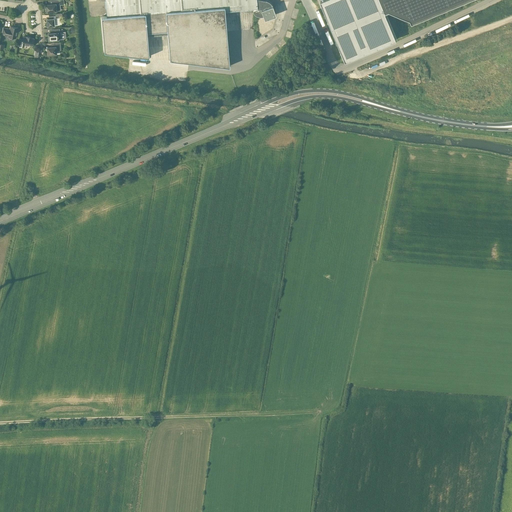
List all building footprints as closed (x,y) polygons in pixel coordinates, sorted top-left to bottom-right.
[(56,5),(64,4),(63,0),(60,0),(48,1),(48,4),(45,4),(46,8),(45,9),(45,10),(46,11),(56,11),(56,5)] [(229,66),(225,10),(257,8),(257,9),(253,11),(254,13),(255,14),(256,15),(257,15),(258,16),(259,16),(260,16),(261,16),(262,20),(274,17),(272,7),(271,6),(271,5),(270,4),(270,3),(269,3),(268,2),(266,1),(265,0),(263,0),(105,0),(107,16),(101,16),(104,51),(149,56),(147,35),(167,34),(169,59),(229,66)] [(320,0),(345,61),(397,39),(385,12),(380,0),(320,0)] [(410,19),(412,23),(466,0),(380,0),(385,12),(389,10),(410,19)] [(47,26),(54,25),(62,25),(61,17),(62,17),(62,13),(55,14),(56,17),(54,17),(54,16),(50,17),(50,19),(47,19),(47,26)] [(15,38),(18,28),(11,26),(10,29),(3,28),(2,34),(8,35),(8,36),(15,38)] [(48,38),(48,40),(50,40),(58,39),(58,34),(60,34),(59,28),(54,29),(54,32),(48,33),(48,36),(48,37),(48,38)] [(34,39),(34,38),(30,38),(31,37),(27,36),(27,37),(23,36),(23,39),(20,38),(18,45),(22,46),(22,43),(25,44),(25,45),(29,46),(29,45),(32,45),(33,43),(34,43),(34,40),(34,39)] [(266,55),(269,59),(286,43),(282,39),(266,55)] [(56,50),(61,50),(60,42),(54,43),(54,46),(47,47),(46,48),(46,50),(47,50),(48,54),(56,53),(56,50)]
